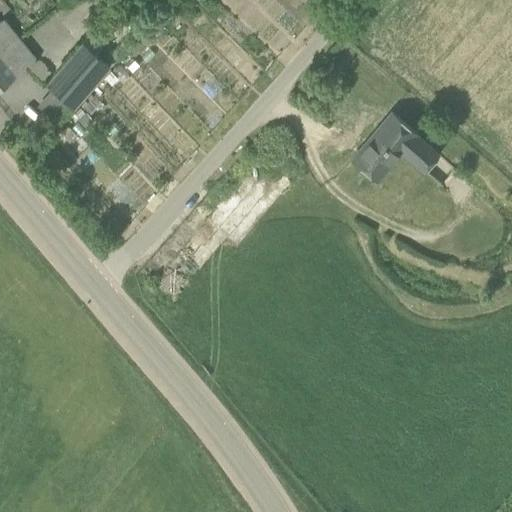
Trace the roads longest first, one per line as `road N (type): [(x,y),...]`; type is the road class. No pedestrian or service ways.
road 1 (unclassified): [(99,286),(292,88),(359,0)]
road 2 (tertiary): [(276,511),(228,432),(99,286)]
road 3 (tertiary): [(99,286),(0,173)]
